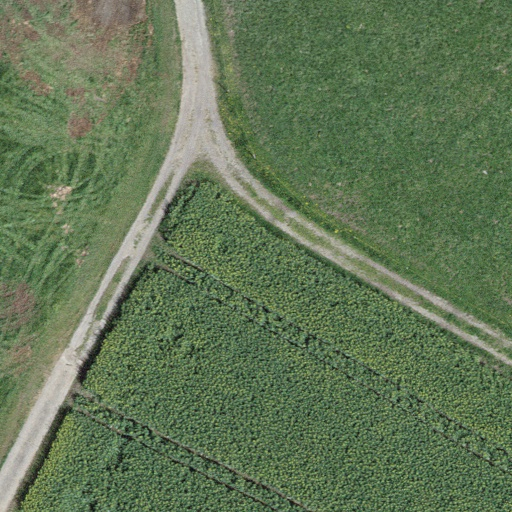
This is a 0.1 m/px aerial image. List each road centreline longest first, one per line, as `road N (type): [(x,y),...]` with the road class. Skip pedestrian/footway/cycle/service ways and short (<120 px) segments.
road 1 (track): [(189,0),(198,77),(186,137),(0,498)]
road 2 (track): [(198,77),(218,152),(250,189),(293,223),(511,349)]
